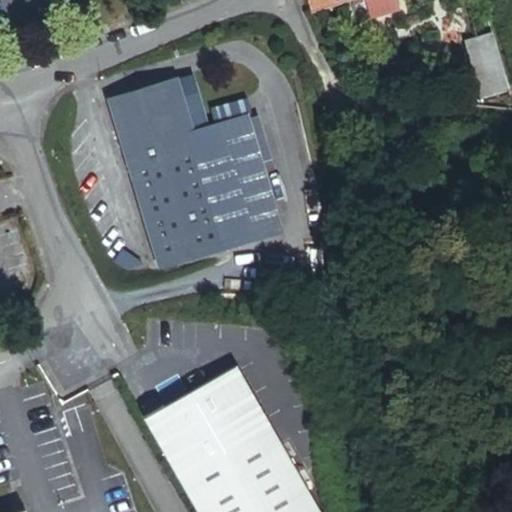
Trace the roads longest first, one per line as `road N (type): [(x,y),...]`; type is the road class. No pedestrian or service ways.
road 1 (residential): [(380,511),(335,110),(284,0)]
road 2 (unclassified): [(242,0),(9,90)]
road 3 (unclassified): [(82,324),(9,90)]
